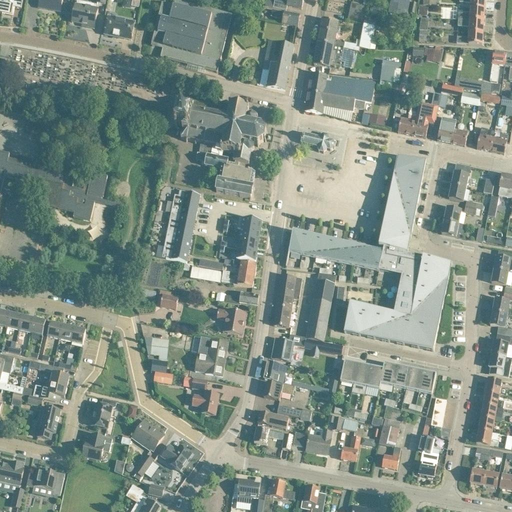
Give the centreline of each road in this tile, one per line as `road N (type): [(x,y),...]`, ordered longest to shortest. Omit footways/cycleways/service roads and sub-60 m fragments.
road 1 (residential): [(447,499),(469,377),(471,275),(469,262),(426,248),(422,236),(440,153)]
road 2 (tertiary): [(214,453),(244,413),(255,370),(296,101)]
road 3 (residential): [(296,101),(0,36)]
road 4 (residential): [(414,494),(214,453)]
road 5 (residential): [(0,443),(65,453),(109,322)]
road 6 (residential): [(214,453),(149,409),(124,320),(109,322)]
